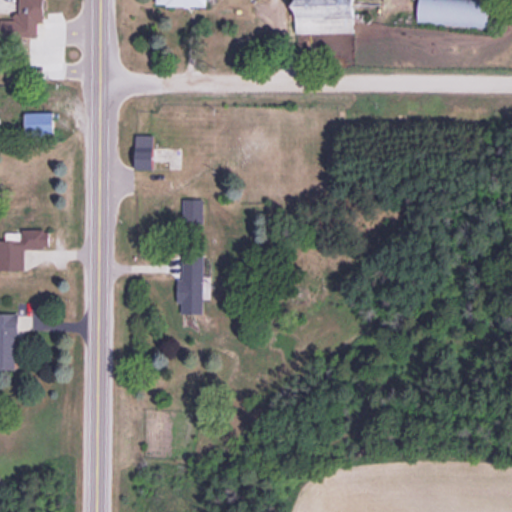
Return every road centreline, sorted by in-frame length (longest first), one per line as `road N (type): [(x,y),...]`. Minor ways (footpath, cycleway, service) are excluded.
road 1 (secondary): [(100,511),(105,83)]
road 2 (residential): [(511,83),(105,83)]
